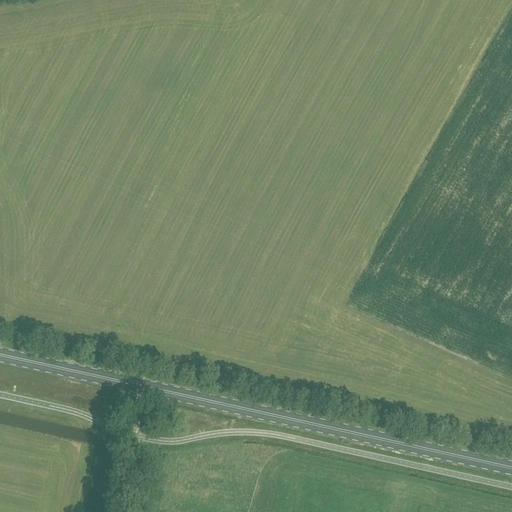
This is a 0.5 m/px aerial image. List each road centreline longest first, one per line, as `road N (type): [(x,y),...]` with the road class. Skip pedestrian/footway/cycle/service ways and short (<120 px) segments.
road 1 (primary): [(511,469),(0,354)]
road 2 (track): [(138,385),(119,511)]
